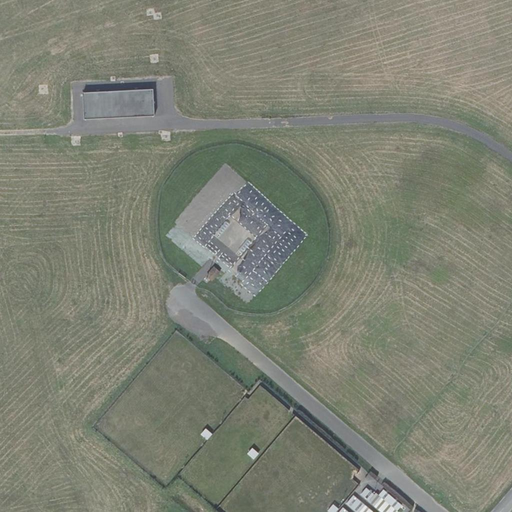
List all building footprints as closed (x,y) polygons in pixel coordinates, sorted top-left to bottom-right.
[(153,89),(83,93),(84,120),(154,116),(153,89)] [(254,239),(229,218),(225,223),(214,236),(216,237),(237,255),(239,257),(249,244),(250,244),(254,239)] [(219,273),(213,268),(206,276),(212,280),(219,273)] [(398,511),(376,493),(369,501),(382,511),(398,511)] [(335,511),(339,508),(333,503),(327,510),(328,511),(335,511)]
